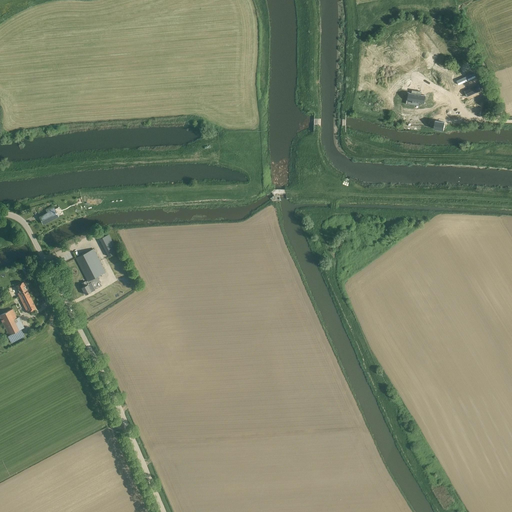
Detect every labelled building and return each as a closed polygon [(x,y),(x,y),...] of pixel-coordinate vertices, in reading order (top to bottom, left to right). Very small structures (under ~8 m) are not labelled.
[(425,103),(426,95),(419,94),(418,94),(418,92),(418,91),(412,90),(411,93),(407,92),(407,93),(409,93),(408,101),(411,101),(411,102),(412,102),(413,101),(420,103),(425,103)] [(435,121),(435,122),(434,128),(444,130),(445,122),(439,121),(435,121)] [(58,208),(54,210),(53,206),(52,206),(46,210),(48,213),(40,217),(40,218),(43,224),(55,218),(62,214),(58,208)] [(108,234),(99,238),(109,256),(118,252),(108,234)] [(93,249),(76,258),(87,281),(90,280),(92,279),(93,281),(94,282),(95,282),(99,280),(99,279),(97,276),(105,272),(93,249)] [(85,281),(82,283),(83,286),(82,287),(86,295),(91,292),(95,290),(91,282),(87,284),(87,285),(86,282),(85,281)] [(17,293),(19,296),(27,312),(36,308),(23,282),(16,285),(19,292),(17,293)] [(19,317),(17,318),(12,309),(0,314),(0,317),(9,335),(24,327),(19,317)]
